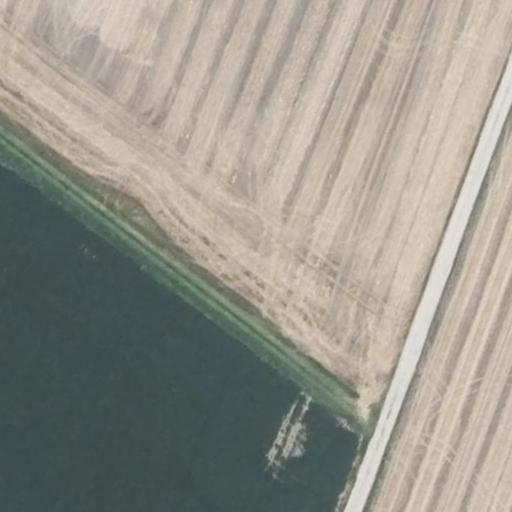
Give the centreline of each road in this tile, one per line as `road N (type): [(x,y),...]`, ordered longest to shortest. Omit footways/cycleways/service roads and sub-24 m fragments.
road 1 (track): [(377,445),(0,151)]
road 2 (track): [(353,511),(511,78)]
